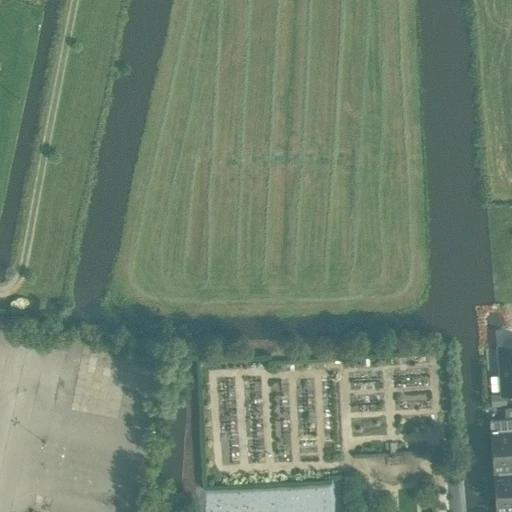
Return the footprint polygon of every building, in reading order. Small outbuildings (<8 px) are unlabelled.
[(505,394),(511,393),(511,346),(499,347),(503,394),(505,394)] [(506,405),(505,394),(503,394),(490,395),(491,407),(506,405)] [(489,420),(491,453),(511,451),(511,407),(504,408),(505,418),(489,420)] [(511,451),(491,453),(493,473),(511,471),(511,451)] [(494,493),(511,492),(511,471),(493,473),(494,493)] [(511,511),(511,492),(494,493),(495,511),(511,511)]
